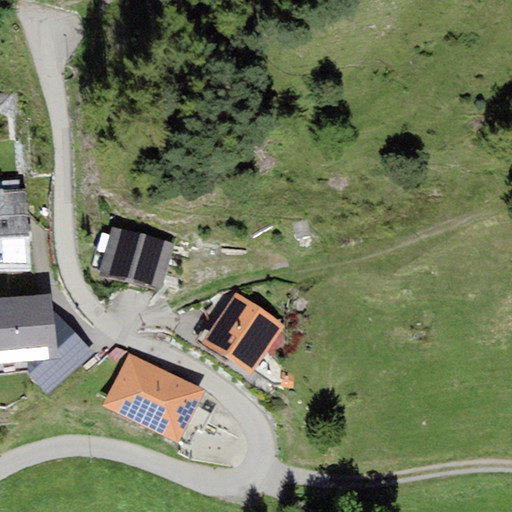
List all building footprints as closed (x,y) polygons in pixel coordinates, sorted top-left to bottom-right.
[(26,191),(0,191),(0,273),(30,272),(26,191)] [(131,282),(142,237),(111,229),(99,274),(131,282)] [(161,290),(173,245),(142,237),(131,282),(161,290)] [(284,328),(235,292),(201,344),(248,377),(284,328)] [(51,294),(0,298),(0,363),(45,360),(56,359),(53,312),(51,294)] [(93,354),(53,312),(56,359),(45,360),(28,375),(46,395),(93,354)] [(205,392),(128,353),(102,405),(178,444),(205,392)]
